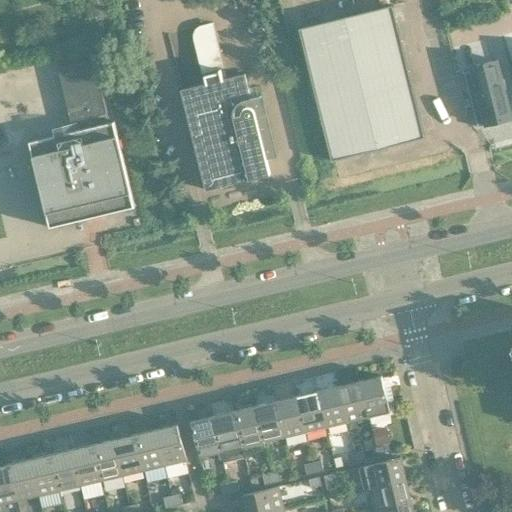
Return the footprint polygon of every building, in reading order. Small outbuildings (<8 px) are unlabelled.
[(90,8),(93,19),(108,15),(105,5),(90,8)] [(392,5),(299,29),(331,161),(425,137),(392,5)] [(203,71),(226,66),(215,20),(192,26),(203,71)] [(472,71),(464,73),(477,127),(511,119),(497,61),(471,67),(472,71)] [(94,65),(60,74),(72,122),(106,113),(94,65)] [(270,175),(254,112),(254,111),(253,110),(252,109),(251,108),(249,108),(248,107),(246,107),(245,101),(251,99),(248,87),(245,74),(181,90),(206,190),(268,175),(270,175)] [(134,207),(115,124),(114,121),(28,142),(49,228),(134,207)] [(381,376),(360,381),(368,418),(390,413),(381,376)] [(360,381),(338,386),(347,423),(368,418),(360,381)] [(338,386),(317,391),(326,428),(347,423),(338,386)] [(317,391),(296,396),(305,433),(326,428),(317,391)] [(296,396),(275,401),(284,438),(305,433),(296,396)] [(284,438),(275,401),(254,406),(263,443),(284,438)] [(263,443),(254,406),(233,411),(243,453),(264,448),(263,443)] [(244,457),(243,453),(233,411),(212,416),(221,453),(224,462),(244,457)] [(199,458),(221,453),(212,416),(191,421),(199,458)] [(177,424),(156,430),(164,466),(186,461),(177,424)] [(156,430),(135,435),(143,471),(164,466),(156,430)] [(135,435),(114,439),(122,476),(143,471),(135,435)] [(114,439),(93,444),(101,481),(122,476),(114,439)] [(93,444),(72,450),(80,486),(101,481),(93,444)] [(375,448),(378,458),(386,456),(384,446),(375,448)] [(72,450),(51,454),(59,491),(80,486),(72,450)] [(363,451),(354,453),(357,463),(365,461),(363,451)] [(348,465),(357,463),(354,453),(346,455),(348,465)] [(51,454),(29,459),(38,496),(59,491),(51,454)] [(340,458),(334,459),(336,467),(342,466),(340,458)] [(406,480),(401,458),(358,468),(364,490),(369,488),(406,480)] [(29,459),(8,464),(17,501),(38,496),(29,459)] [(321,461),(312,463),(315,473),(323,471),(321,461)] [(306,475),(315,473),(312,463),(304,465),(306,475)] [(0,505),(17,501),(8,464),(0,466),(0,505)] [(279,471),(270,473),(273,483),(281,481),(279,471)] [(264,485),(273,483),(270,473),(262,475),(264,485)] [(337,488),(334,474),(324,476),(327,490),(337,488)] [(257,477),(249,479),(252,488),(259,486),(257,477)] [(321,486),(319,477),(308,480),(310,488),(321,486)] [(411,501),(406,480),(369,488),(374,509),(411,501)] [(237,481),(229,483),(231,493),(239,491),(237,481)] [(222,495),(231,493),(229,483),(220,485),(222,495)] [(178,487),(170,489),(171,496),(180,494),(178,487)] [(278,487),(242,495),(245,511),(269,511),(283,509),(278,487)] [(180,494),(171,496),(174,507),(182,505),(180,494)] [(174,507),(171,496),(163,498),(166,509),(174,507)] [(413,511),(411,501),(374,509),(374,511),(413,511)]
